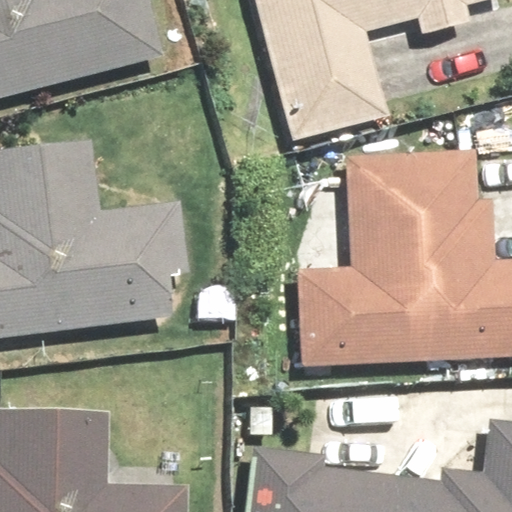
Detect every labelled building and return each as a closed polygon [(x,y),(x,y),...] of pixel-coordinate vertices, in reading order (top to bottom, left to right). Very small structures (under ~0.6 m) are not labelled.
[(0,0),(0,91),(151,53),(137,0),(0,0)] [(243,0),(283,146),(382,120),(358,34),(415,19),(421,40),(461,29),(455,6),(478,0),(243,0)] [(0,339),(146,319),(140,279),(180,273),(170,199),(85,211),(76,142),(0,152),(0,339)] [(284,271),(289,374),(511,363),(511,261),(482,263),(479,203),(468,203),(466,152),(331,158),(336,268),(284,271)] [(304,458),(245,452),(238,511),(511,511),(511,416),(477,413),(471,475),(434,471),(432,488),(303,474),(304,458)] [(0,511),(187,511),(188,490),(102,487),(104,417),(0,414),(0,511)]
